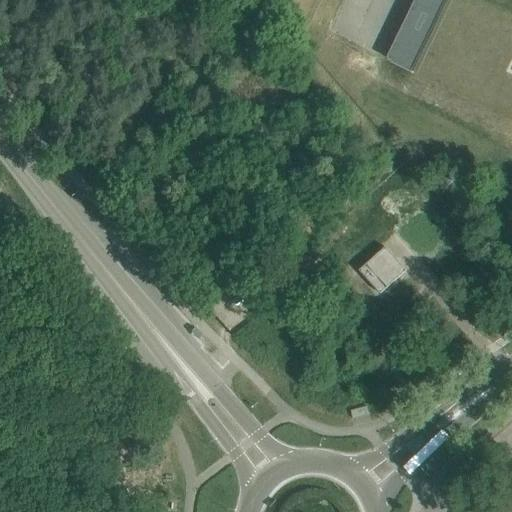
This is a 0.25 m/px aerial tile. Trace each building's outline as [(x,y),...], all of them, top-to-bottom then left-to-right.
[(511,10),(489,0),(415,0),(387,59),(511,120),(511,10)] [(419,260),(441,240),(420,217),(398,237),(419,260)] [(299,245),(261,272),(274,291),(312,264),(299,245)] [(381,294),(407,270),(386,248),(360,271),(381,294)] [(511,511),(511,500),(500,510),(501,511),(511,511)]
